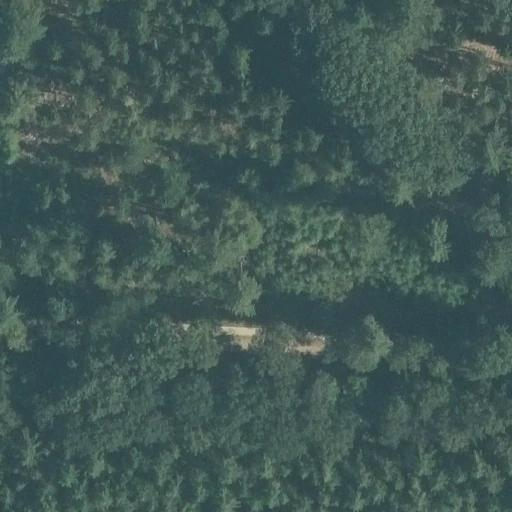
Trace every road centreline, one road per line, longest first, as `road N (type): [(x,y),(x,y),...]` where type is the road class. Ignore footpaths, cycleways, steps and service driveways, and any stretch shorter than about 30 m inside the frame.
road 1 (track): [(511,356),(0,330)]
road 2 (track): [(315,0),(511,217)]
